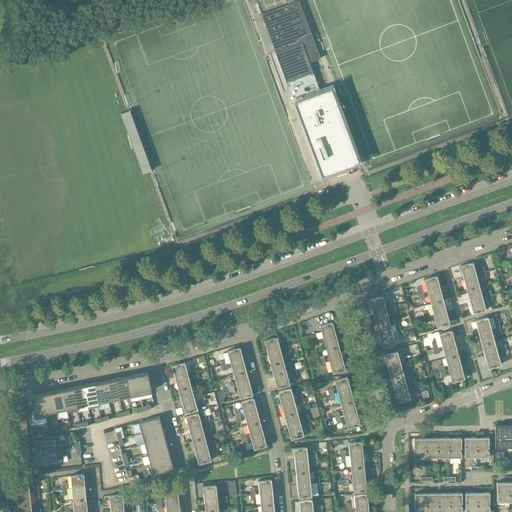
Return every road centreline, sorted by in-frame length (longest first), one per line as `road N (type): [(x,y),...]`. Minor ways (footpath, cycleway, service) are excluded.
road 1 (secondary): [(0,362),(238,304),(511,204)]
road 2 (secondary): [(511,182),(231,282),(0,340)]
road 3 (residential): [(286,511),(279,447),(247,328)]
road 4 (residential): [(351,289),(511,232)]
road 5 (residential): [(192,511),(153,356)]
road 6 (residential): [(0,391),(153,356)]
road 7 (residential): [(388,426),(351,289)]
road 8 (residential): [(388,426),(511,379)]
